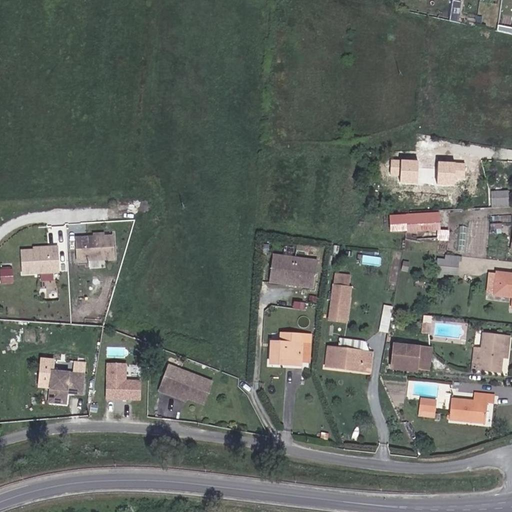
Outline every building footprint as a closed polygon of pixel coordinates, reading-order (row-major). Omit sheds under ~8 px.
[(453,1),(452,19),(459,19),(460,1),(453,1)] [(480,214),(511,212),(511,195),(497,196),(496,190),(484,191),(485,206),(479,207),(480,214)] [(411,236),(423,234),(423,220),(422,217),(413,218),(411,236)] [(405,236),(411,236),(413,218),(404,218),(405,236)] [(423,236),(449,234),(447,218),(423,220),(423,234),(423,236)] [(424,244),(449,242),(449,234),(423,236),(424,244)] [(121,270),(120,248),(85,249),(86,271),(121,270)] [(66,282),(65,257),(57,258),(57,260),(30,261),(31,283),(66,282)] [(463,269),(468,269),(468,262),(445,259),(444,266),(463,269)] [(442,278),(461,281),(463,269),(444,266),(442,278)] [(324,292),(326,276),(314,275),(315,269),(294,267),(293,273),(282,272),(280,288),(324,292)] [(2,268),(1,282),(14,282),(14,268),(2,268)] [(511,279),(505,279),(504,281),(501,302),(511,303),(511,279)] [(491,300),(501,302),(504,281),(494,280),(491,300)] [(340,328),(349,330),(354,298),(344,297),(340,328)] [(389,331),(393,305),(384,304),(380,330),(389,331)] [(366,347),(366,340),(340,338),(340,346),(366,347)] [(289,339),(288,348),(308,350),(309,341),(289,339)] [(508,378),(510,363),(511,351),(511,341),(492,339),(489,355),(486,375),(508,378)] [(405,348),(420,349),(421,342),(406,340),(405,348)] [(288,348),(280,347),(277,374),(287,374),(287,368),(305,370),(315,371),(318,342),(309,341),(308,350),(288,348)] [(402,369),(428,372),(431,350),(420,349),(405,348),(402,369)] [(428,372),(439,373),(442,352),(431,350),(428,372)] [(483,376),(486,375),(489,355),(480,354),(479,356),(478,356),(476,374),(483,376)] [(335,376),(344,377),(347,356),(337,355),(335,376)] [(371,374),(372,364),(373,358),(347,356),(344,377),(356,378),(356,372),(371,374)] [(130,362),(107,362),(107,399),(144,399),(144,380),(130,379),(130,362)] [(356,378),(379,380),(381,364),(372,364),(371,374),(356,372),(356,378)] [(90,397),(93,378),(62,373),(58,403),(74,405),(75,392),(82,393),(82,396),(90,397)] [(187,384),(189,378),(178,374),(176,379),(187,384)] [(176,379),(168,398),(176,402),(178,398),(195,405),(215,414),(224,393),(189,378),(187,384),(176,379)] [(421,396),(420,416),(437,417),(438,398),(421,396)] [(178,398),(176,402),(193,409),(195,405),(178,398)] [(470,425),(487,425),(488,411),(495,411),(495,402),(476,401),(476,410),(454,410),(453,430),(470,431),(470,425)] [(422,425),(432,426),(433,418),(422,417),(422,425)]
